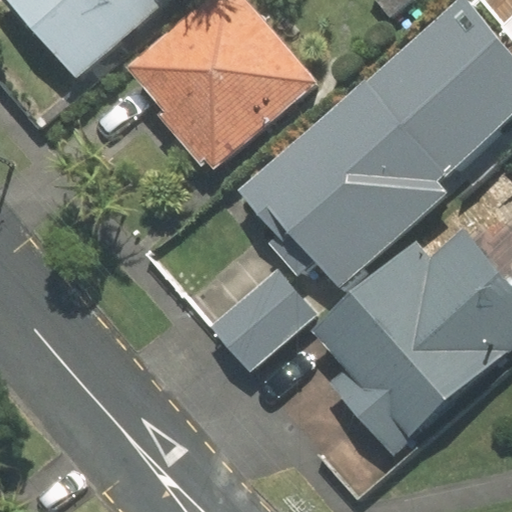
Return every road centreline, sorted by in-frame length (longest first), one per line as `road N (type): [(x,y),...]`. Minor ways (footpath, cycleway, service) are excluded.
road 1 (tertiary): [(41,331),(243,511)]
road 2 (tertiary): [(163,511),(41,331)]
